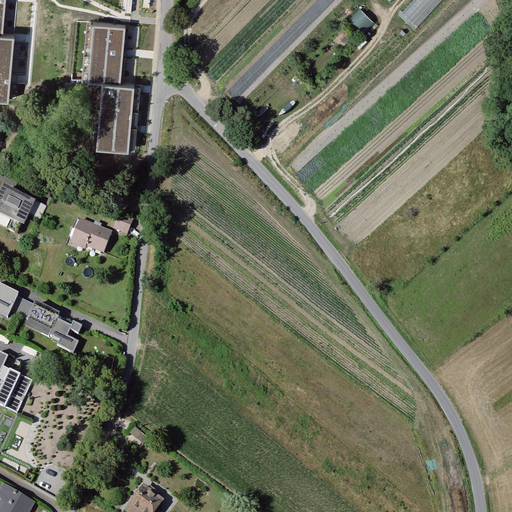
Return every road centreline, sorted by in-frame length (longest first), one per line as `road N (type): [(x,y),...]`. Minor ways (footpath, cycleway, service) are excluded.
road 1 (tertiary): [(482,511),(468,450),(440,395),(283,193),(164,67)]
road 2 (unclassified): [(70,511),(119,402),(132,343),(164,67)]
road 3 (track): [(401,0),(363,54),(273,134),(279,167),(312,204),(304,218)]
